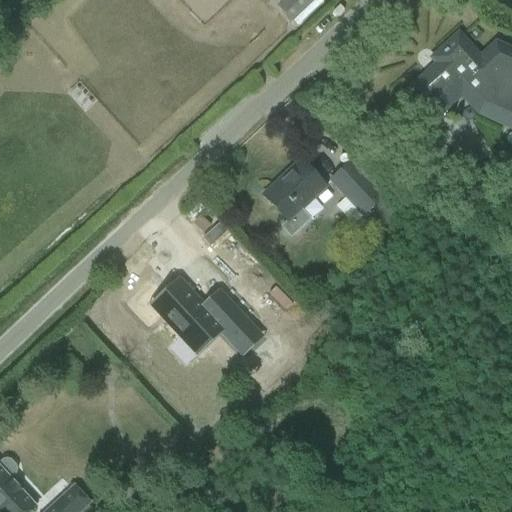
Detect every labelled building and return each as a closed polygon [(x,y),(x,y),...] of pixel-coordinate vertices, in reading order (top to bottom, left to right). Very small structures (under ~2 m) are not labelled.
[(315,0),(282,0),(275,7),(291,23),(315,0)] [(430,75),(413,90),(426,105),(436,115),(463,90),(481,108),(511,122),(511,54),(496,47),(486,70),(463,45),(461,46),(456,40),(435,60),(442,67),(431,77),(430,75)] [(309,220),(301,211),(325,189),(300,162),(288,173),(290,176),(266,199),(263,196),(262,197),(276,211),(286,222),(279,229),(289,239),(309,220)] [(330,182),(343,197),(361,215),(382,196),(350,163),(330,182)] [(168,271),(142,297),(167,324),(174,318),(189,334),(205,318),(217,331),(236,312),(203,277),(188,292),(168,271)] [(220,363),(253,397),(291,360),(258,326),(220,363)] [(30,511),(34,509),(8,481),(14,475),(16,471),(16,469),(9,461),(5,459),(1,460),(0,461),(0,511),(30,511)] [(74,487),(46,511),(90,511),(86,507),(89,504),(74,487)]
